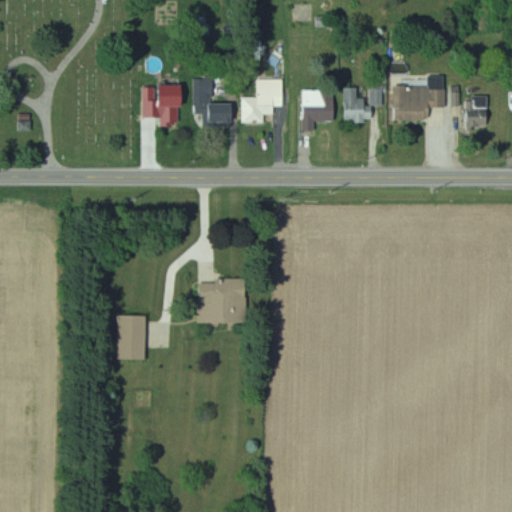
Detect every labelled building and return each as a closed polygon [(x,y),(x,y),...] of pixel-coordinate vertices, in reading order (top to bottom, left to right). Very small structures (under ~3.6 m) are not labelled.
[(396,121),(446,121),(446,76),(431,76),(431,86),(397,85),(396,121)] [(195,78),(196,123),(237,122),(237,77),(195,78)] [(244,97),(245,123),(267,122),(266,115),(275,114),(275,105),(286,105),(286,79),(259,80),(260,97),(244,97)] [(162,84),(162,122),(185,122),(185,84),(162,84)] [(368,122),(368,98),(359,98),(359,86),(346,86),(346,122),(368,122)] [(337,121),(337,89),(305,89),(305,130),(316,131),(317,120),(337,121)] [(488,126),(488,97),(470,97),(470,126),(488,126)] [(249,279),(201,279),(201,323),(249,322),(249,279)] [(149,315),(121,315),(121,358),(149,358),(149,315)]
